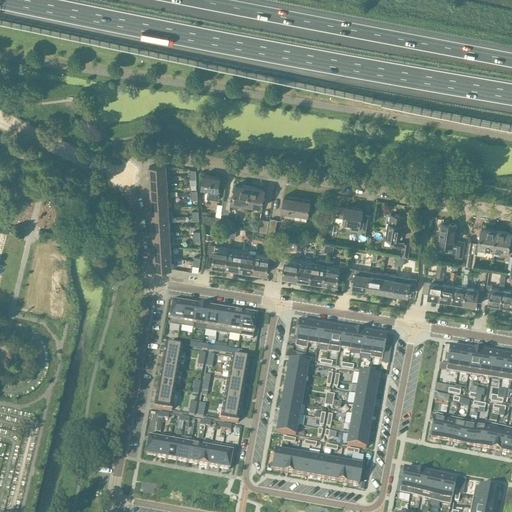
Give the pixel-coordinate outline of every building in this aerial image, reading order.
[(150,177),(170,176),(170,171),(166,171),(166,165),(149,166),(150,177)] [(221,177),(208,175),(204,174),(201,188),(208,189),(207,198),(219,200),(221,190),(220,190),(219,191),(218,190),(221,177)] [(150,187),(167,186),(167,180),(171,180),(170,176),(150,177),(150,187)] [(240,204),(247,205),(250,187),(235,185),(232,206),(239,207),(240,204)] [(150,187),(151,197),(171,196),(171,191),(168,191),(167,186),(150,187)] [(250,187),(247,205),(262,208),(265,190),(250,187)] [(284,195),(282,211),(308,216),(311,200),(284,195)] [(151,197),(152,207),(168,206),(168,201),(172,201),(171,196),(151,197)] [(152,207),(152,218),(173,216),(172,212),(169,212),(168,206),(152,207)] [(338,206),(336,216),(343,217),(342,222),(351,223),(350,228),(359,230),(362,209),(346,206),(346,207),(338,206)] [(222,213),(220,225),(227,227),(229,214),(222,213)] [(220,217),(202,214),(203,223),(219,225),(220,217)] [(388,221),(385,237),(387,238),(387,237),(391,238),(390,245),(402,247),(400,256),(405,257),(408,257),(408,256),(410,243),(398,240),(399,240),(400,230),(402,230),(404,216),(400,215),(399,214),(396,214),(395,214),(391,214),(390,221),(388,221)] [(362,234),(369,235),(372,216),(365,215),(362,234)] [(152,218),(153,228),(170,227),(169,221),(173,221),(173,216),(152,218)] [(270,218),(268,233),(274,234),(277,219),(270,218)] [(261,219),(259,232),(267,233),(269,220),(261,219)] [(441,222),(438,244),(454,247),(454,246),(457,247),(455,257),(462,258),(465,241),(454,239),(457,224),(450,223),(450,221),(443,220),(443,222),(441,222)] [(153,228),(153,238),(174,237),(173,232),(170,233),(170,227),(153,228)] [(470,241),(466,266),(469,267),(474,267),(476,254),(484,255),(485,249),(486,249),(493,250),(496,230),(482,228),(479,243),(470,241)] [(496,230),(493,250),(501,251),(501,254),(508,255),(508,252),(511,232),(496,230)] [(153,238),(154,248),(171,247),(170,242),(174,241),(174,237),(153,238)] [(219,266),(226,267),(229,248),(216,246),(216,245),(209,244),(207,255),(213,256),(212,264),(219,265),(219,266)] [(154,248),(154,259),(175,257),(175,252),(171,253),(171,247),(154,248)] [(233,267),(239,268),(242,250),(229,248),(226,267),(233,268),(233,267)] [(253,271),(256,252),(242,250),(239,268),(240,268),(241,270),(242,271),(244,271),(245,270),(246,269),(246,270),(253,271)] [(269,254),(256,252),(253,271),(260,272),(267,273),(268,265),(275,266),(276,255),(269,253),(269,254)] [(296,278),(299,259),(286,257),(287,256),(279,255),(277,266),(284,267),(283,275),(290,276),(290,277),(296,278)] [(175,262),(175,257),(154,259),(155,269),(172,268),(172,262),(175,262)] [(313,262),(310,279),(311,280),(312,281),(313,282),(314,282),(316,282),(317,281),(324,282),(327,259),(321,258),(320,263),(313,262)] [(299,259),(296,278),(303,279),(303,278),(310,279),(313,262),(299,259)] [(327,259),(324,282),(330,283),(337,284),(339,276),(345,277),(347,266),(340,265),(340,266),(333,265),(333,260),(327,259)] [(424,280),(422,292),(429,293),(428,297),(440,299),(443,283),(446,265),(438,263),(436,275),(431,281),(424,280)] [(350,266),(348,278),(354,279),(353,287),(367,289),(370,271),(357,268),(350,266)] [(370,271),(367,289),(380,291),(383,273),(370,271)] [(383,273),(380,291),(394,293),(397,275),(383,273)] [(489,303),(501,305),(503,288),(504,283),(506,275),(500,274),(499,282),(500,282),(499,288),(492,286),(492,285),(487,284),(485,296),(490,296),(489,303)] [(397,275),(394,293),(408,295),(409,288),(415,289),(417,278),(410,276),(410,277),(403,276),(397,275)] [(440,299),(452,301),(454,285),(443,283),(440,299)] [(464,303),(466,287),(454,285),(452,301),(464,303)] [(466,287),(464,303),(476,305),(477,301),(482,302),(484,290),(479,289),(466,287)] [(501,305),(511,306),(511,289),(503,288),(501,305)] [(169,308),(168,315),(170,315),(168,325),(181,327),(185,305),(172,303),(171,308),(169,308)] [(194,325),(196,307),(185,305),(181,327),(193,329),(194,325)] [(205,331),(208,309),(196,307),(194,325),(205,327),(204,331),(205,331)] [(217,333),(220,311),(208,309),(205,331),(217,333)] [(220,311),(217,333),(228,335),(232,313),(220,311)] [(232,313),(228,335),(240,337),(244,315),(232,313)] [(244,315),(240,337),(251,339),(253,339),(256,317),(244,315)] [(296,342),(295,347),(306,349),(310,325),(299,324),(298,331),(297,330),(296,337),(297,337),(296,342)] [(310,325),(306,349),(307,349),(307,344),(318,346),(321,327),(310,325)] [(321,327),(318,346),(328,348),(327,352),(328,352),(331,329),(321,327)] [(342,331),(331,329),(328,352),(338,354),(342,331)] [(342,331),(338,354),(339,354),(339,350),(350,351),(353,332),(342,331)] [(353,332),(350,351),(360,353),(359,355),(360,355),(363,334),(353,332)] [(363,334),(360,355),(370,357),(370,359),(374,336),(363,334)] [(385,338),(374,336),(370,359),(381,361),(383,353),(384,347),(385,338)] [(164,347),(161,368),(178,371),(179,366),(181,355),(182,350),(164,347)] [(447,367),(446,372),(457,374),(461,350),(450,348),(449,355),(447,355),(446,361),(448,362),(447,367)] [(461,350),(457,374),(468,375),(472,352),(461,350)] [(472,352),(468,375),(478,377),(482,354),(472,352)] [(482,354),(478,377),(489,379),(493,355),(482,354)] [(493,355),(489,379),(500,381),(504,357),(493,355)] [(511,358),(504,357),(500,381),(510,382),(511,372),(511,358)] [(228,375),(227,380),(245,383),(249,362),(231,359),(230,364),(228,375)] [(289,362),(287,373),(306,376),(308,366),(289,362)] [(178,371),(161,368),(157,388),(175,391),(178,371)] [(287,373),(285,383),(304,386),(306,376),(287,373)] [(359,375),(357,386),(376,389),(378,378),(359,375)] [(245,383),(227,380),(224,400),(242,403),(245,383)] [(285,383),(283,393),(302,396),(304,386),(285,383)] [(357,386),(356,396),(375,399),(376,389),(357,386)] [(157,388),(153,409),(171,412),(172,406),(174,396),(175,391),(157,388)] [(283,393),(282,403),(300,406),(302,396),(283,393)] [(356,396),(354,405),(373,409),(375,399),(356,396)] [(221,415),(220,420),(238,424),(242,403),(224,400),(223,404),(221,415)] [(282,403),(280,413),(299,416),(300,406),(282,403)] [(354,405),(352,415),(371,419),(373,409),(354,405)] [(280,413),(278,423),(297,426),(299,416),(280,413)] [(352,415),(350,426),(369,429),(371,419),(352,415)] [(431,432),(430,439),(441,441),(445,417),(435,415),(434,420),(434,421),(433,425),(432,425),(430,432),(431,432)] [(445,417),(441,441),(451,443),(455,419),(445,417)] [(455,419),(451,443),(461,445),(465,421),(455,419)] [(465,421),(461,445),(471,447),(475,423),(465,421)] [(278,423),(276,434),(295,437),(297,426),(278,423)] [(475,423),(471,447),(481,449),(485,425),(484,430),(475,428),(476,423),(475,423)] [(485,425),(481,449),(491,451),(495,427),(485,425)] [(350,426),(348,436),(367,439),(369,429),(350,426)] [(495,427),(491,451),(501,453),(505,429),(495,427)] [(511,430),(505,429),(501,453),(511,455),(511,447),(511,430)] [(149,436),(145,456),(156,458),(160,438),(149,436)] [(160,438),(156,458),(166,460),(170,442),(170,438),(160,436),(160,438)] [(348,436),(347,446),(365,449),(367,439),(348,436)] [(180,444),(177,462),(187,463),(191,443),(192,440),(181,438),(180,444)] [(170,442),(166,460),(177,462),(180,444),(170,442)] [(191,443),(187,463),(198,465),(201,445),(191,443)] [(201,445),(198,465),(208,467),(212,445),(211,445),(211,449),(201,448),(202,445),(201,445)] [(212,445),(208,467),(219,469),(223,447),(212,445)] [(223,447),(219,469),(230,471),(233,449),(223,447)] [(275,452),(272,471),(283,473),(286,454),(275,452)] [(286,454),(283,473),(294,475),(297,456),(286,454)] [(297,456),(294,475),(304,476),(308,458),(297,456)] [(308,458),(304,476),(315,478),(318,460),(308,458)] [(318,460),(315,478),(326,480),(329,461),(318,460)] [(329,461),(326,480),(336,482),(340,463),(329,461)] [(340,463),(336,482),(347,484),(350,465),(340,463)] [(350,465),(347,484),(358,486),(361,467),(350,465)] [(402,481),(399,494),(410,496),(414,472),(404,470),(402,481)] [(414,472),(410,496),(420,498),(424,474),(414,472)] [(424,474),(420,498),(430,500),(434,476),(424,474)] [(434,476),(430,500),(440,502),(444,478),(434,476)] [(444,478),(440,502),(450,504),(455,480),(444,478)] [(475,487),(473,498),(496,502),(498,491),(491,490),(492,489),(485,487),(485,489),(475,487)] [(473,498),(471,508),(489,511),(494,511),(496,502),(473,498)]
